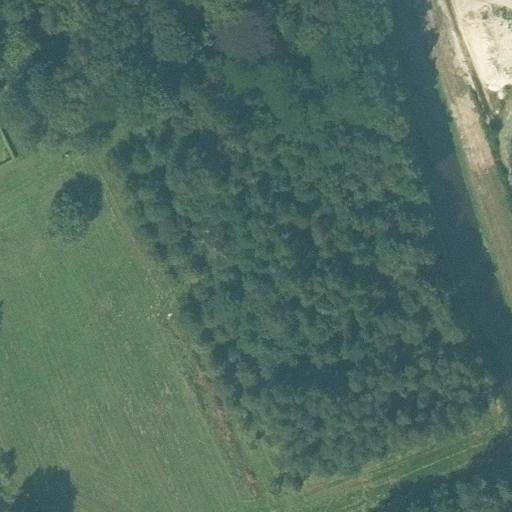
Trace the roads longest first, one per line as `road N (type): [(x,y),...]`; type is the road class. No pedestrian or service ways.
road 1 (track): [(294,511),(277,459),(113,112),(224,76),(373,44),(511,478)]
road 2 (track): [(293,507),(495,432)]
